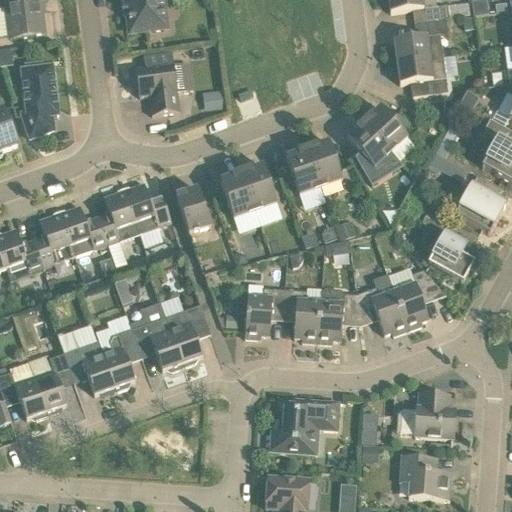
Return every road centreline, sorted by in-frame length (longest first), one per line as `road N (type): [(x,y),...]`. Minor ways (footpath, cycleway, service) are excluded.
road 1 (residential): [(108,141),(152,159),(341,93),(353,69),(351,0)]
road 2 (residential): [(29,486),(32,455),(211,389),(238,392)]
road 3 (residential): [(238,392),(261,378),(349,384),(472,344)]
road 4 (residential): [(232,497),(29,486)]
road 5 (residential): [(486,511),(494,387),(472,344)]
road 6 (residential): [(108,141),(87,0)]
road 7 (residential): [(0,193),(80,163),(108,141)]
